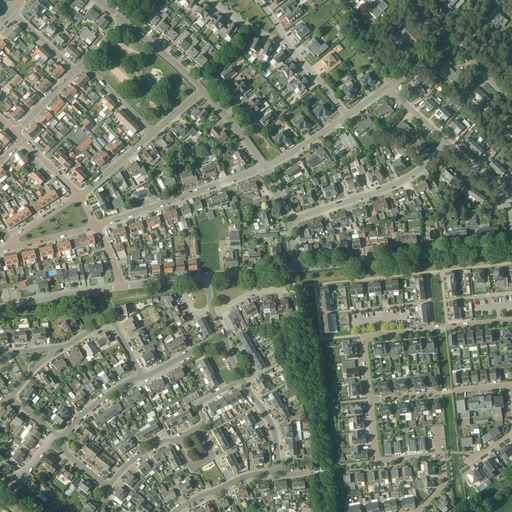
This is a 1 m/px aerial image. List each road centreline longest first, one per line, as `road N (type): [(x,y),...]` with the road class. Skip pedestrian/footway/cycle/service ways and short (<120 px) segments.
road 1 (unclassified): [(295,269),(511,246)]
road 2 (residential): [(371,399),(367,337),(511,321)]
road 3 (residential): [(288,221),(408,178),(447,143)]
road 4 (residential): [(95,226),(264,168)]
road 5 (residential): [(371,399),(511,384)]
road 6 (residential): [(142,377),(110,322),(52,348)]
road 7 (unclassified): [(0,308),(120,287)]
